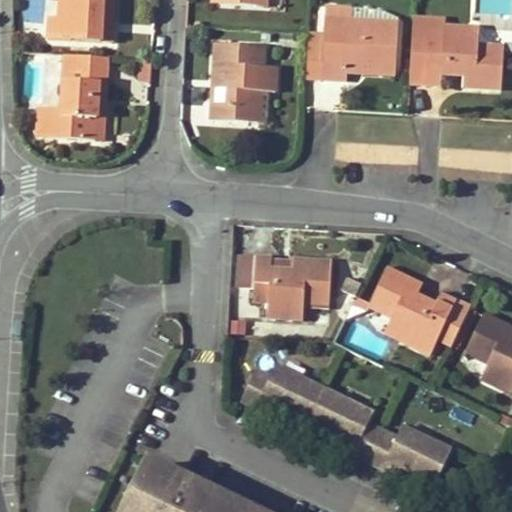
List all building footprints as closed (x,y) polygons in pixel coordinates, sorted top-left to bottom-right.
[(111,15),(111,0),(59,0),(58,16),(49,15),(47,38),(101,42),(103,15),(111,15)] [(398,31),(398,23),(376,22),(377,9),(325,6),(324,25),(398,31)] [(111,15),(103,15),(101,42),(113,43),(115,16),(111,15)] [(502,91),(504,57),(478,55),(478,45),(479,29),(444,27),(444,19),(414,18),(410,87),(425,87),(440,88),(442,75),(463,76),(463,89),(502,91)] [(364,62),(364,69),(395,72),(398,31),(324,25),(320,81),(347,83),(348,75),(348,68),(356,60),(364,62)] [(277,68),(264,67),(265,48),(216,44),(214,80),(229,81),(227,103),(212,102),(212,121),(251,124),(253,91),(265,92),(276,93),(277,68)] [(505,46),(478,45),(478,55),(504,57),(505,46)] [(96,82),(95,104),(104,105),(107,58),(63,55),(61,80),(96,82)] [(150,81),(151,61),(139,60),(139,80),(150,81)] [(356,60),(348,68),(348,75),(395,79),(395,72),(364,69),(364,62),(356,60)] [(40,137),(93,141),(95,104),(96,82),(61,80),(59,109),(42,108),(40,137)] [(214,80),(212,102),(227,103),(229,81),(214,80)] [(262,124),(265,92),(253,91),(251,124),(262,124)] [(104,105),(95,104),(93,141),(102,142),(104,105)] [(293,260),(293,270),(272,269),(273,256),(257,255),(255,284),(272,285),(271,303),(270,318),(304,319),(305,305),(306,294),(332,295),(334,263),(293,260)] [(417,349),(422,338),(436,346),(439,340),(452,346),(470,306),(444,293),(437,303),(419,294),(424,285),(388,268),(373,298),(397,310),(391,320),(385,333),(417,349)] [(272,285),(255,284),(254,302),(271,303),(272,285)] [(332,295),(306,294),(305,305),(331,307),(332,295)] [(368,308),(391,320),(397,310),(373,298),(368,308)] [(493,356),(488,365),(481,379),(511,394),(511,329),(484,316),(470,344),(493,356)] [(431,356),(436,346),(422,338),(417,349),(431,356)] [(493,356),(470,344),(466,354),(488,365),(493,356)] [(375,409),(279,362),(274,373),(259,366),(247,393),(278,408),(281,400),(350,432),(345,441),(385,460),(401,468),(405,459),(438,475),(452,447),(405,424),(399,435),(370,421),(375,409)] [(178,464),(176,466),(143,451),(116,510),(120,511),(269,511),(217,487),(219,484),(178,464)]
